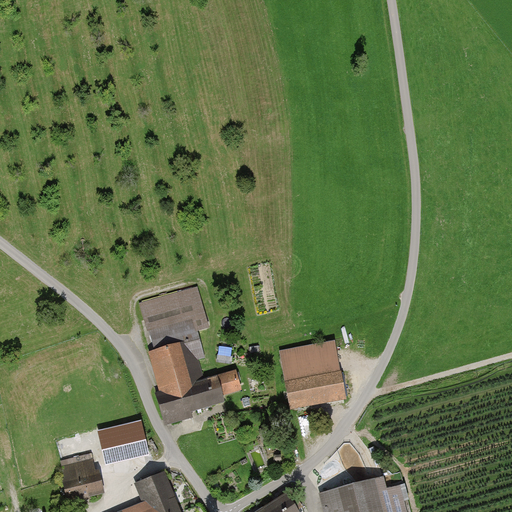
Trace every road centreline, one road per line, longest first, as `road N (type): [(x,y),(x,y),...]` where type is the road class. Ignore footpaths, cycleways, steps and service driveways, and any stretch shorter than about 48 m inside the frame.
road 1 (unclassified): [(394,0),(417,234),(400,326),(377,378),(328,449),(229,511)]
road 2 (unclassified): [(218,511),(171,449),(120,343),(0,240)]
